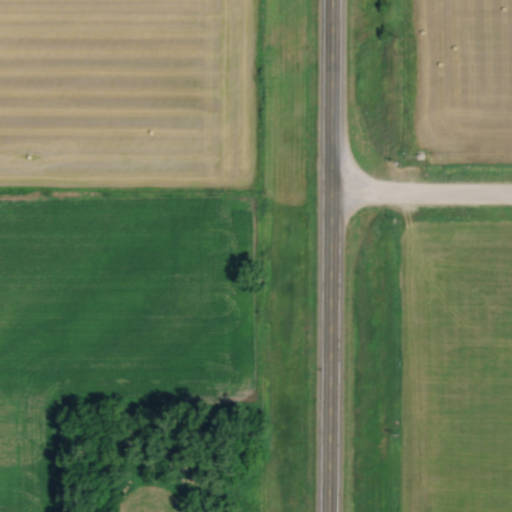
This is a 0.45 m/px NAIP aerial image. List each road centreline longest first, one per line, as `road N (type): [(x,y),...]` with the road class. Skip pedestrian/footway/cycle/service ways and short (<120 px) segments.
road 1 (secondary): [(325,511),(328,0)]
road 2 (tertiary): [(327,199),(511,200)]
